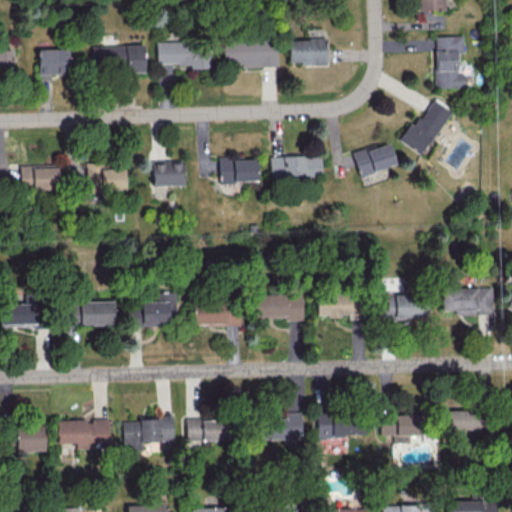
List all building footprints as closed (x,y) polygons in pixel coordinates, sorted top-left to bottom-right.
[(442,9),(441,0),(417,0),(418,9),(442,9)] [(455,73),(455,51),(461,51),(461,35),(433,35),(433,87),(462,87),(463,73),(455,73)] [(275,64),(274,38),(221,40),(222,66),(275,64)] [(286,39),(286,63),(324,62),(324,38),(286,39)] [(155,64),(188,63),(188,68),(208,67),(208,41),(154,42),(155,64)] [(143,71),(142,44),(90,45),(91,68),(123,67),(124,72),(143,71)] [(0,67),(12,67),(11,48),(0,48),(0,67)] [(37,74),(67,73),(66,48),(36,49),(37,74)] [(399,141),(418,155),(449,110),(429,96),(399,141)] [(394,163),(386,140),(350,152),(357,175),(394,163)] [(267,156),(268,177),(320,175),(319,154),(267,156)] [(217,182),(255,181),(254,157),(216,158),(217,182)] [(181,184),(180,160),(150,160),(151,185),(181,184)] [(123,167),(99,167),(99,162),(83,162),(84,191),(123,190),(123,167)] [(18,188),(55,188),(55,164),(17,164),(18,188)] [(440,310),(453,309),(453,314),(490,313),(489,286),(439,287),(440,310)] [(174,291),(154,291),(154,303),(126,303),(127,323),(174,323),(174,291)] [(283,320),(301,319),(300,293),(251,294),(251,316),(283,316),(283,320)] [(314,316),(356,316),(357,295),(327,294),(327,297),(314,297),(314,316)] [(376,318),(425,318),(425,294),(384,294),(384,305),(376,305),(376,318)] [(65,325),(112,323),(112,300),(64,302),(65,325)] [(191,325),(238,323),(237,301),(191,303),(191,325)] [(1,324),(38,323),(37,302),(1,303),(1,324)] [(443,409),(442,429),(469,429),(469,410),(443,409)] [(300,412),(283,412),(283,417),(256,417),(256,438),(300,438),(300,412)] [(315,436),(363,435),(362,412),(315,414),(315,436)] [(392,441),(407,441),(407,434),(420,434),(420,414),(378,415),(379,434),(392,434),(392,441)] [(172,440),(171,417),(120,419),(121,449),(140,449),(140,441),(172,440)] [(55,420),(56,442),(74,442),(74,448),(94,448),(94,441),(107,441),(107,418),(90,418),(90,419),(55,420)] [(185,440),(225,439),(225,418),(184,418),(185,440)] [(15,451),(43,450),(43,424),(14,424),(15,451)] [(494,511),(494,498),(445,500),(445,511),(494,511)] [(125,504),(125,511),(171,511),(172,511),(165,511),(165,502),(125,504)]
